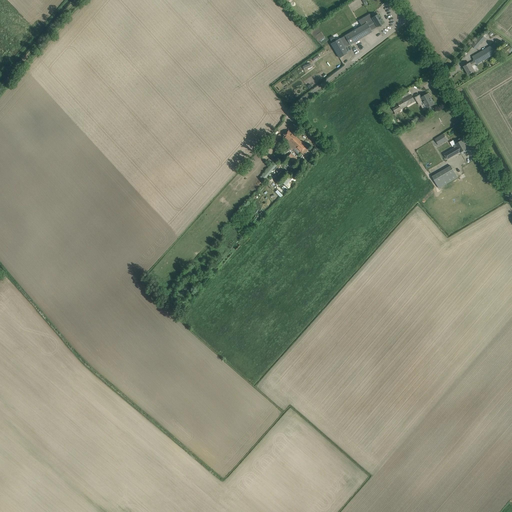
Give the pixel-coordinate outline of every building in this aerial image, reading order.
[(0,0),(0,61),(33,26),(3,0),(0,0)] [(345,48),(371,32),(371,31),(377,27),(383,24),(378,15),(372,18),(369,14),(358,21),(362,26),(331,44),(339,58),(348,53),(345,48)] [(489,37),(484,33),(473,46),(476,49),(482,42),(486,38),(486,39),(489,37)] [(472,57),(475,61),(476,64),(477,65),(500,51),(495,43),(472,57)] [(476,64),(475,61),(470,63),(464,67),(468,75),(475,71),(472,66),(476,64)] [(397,102),(398,105),(392,109),(395,114),(401,111),(401,109),(415,101),(410,94),(397,102)] [(420,105),(424,102),(427,109),(434,105),(434,104),(433,104),(430,98),(431,98),(428,94),(417,100),(420,105)] [(285,144),(287,145),(295,137),(288,131),(283,137),(288,141),(285,144)] [(259,150),(265,155),(279,139),(274,134),(259,150)] [(439,145),(447,140),(443,134),(435,139),(439,145)] [(295,137),(287,145),(293,151),(296,149),(300,153),(306,147),(295,137)] [(460,153),(463,151),(467,149),(462,140),(461,141),(460,139),(454,142),(456,145),(453,146),(455,148),(444,154),(447,159),(460,152),(460,153)] [(298,160),(291,153),(286,159),(282,165),(285,168),(288,166),(290,168),(294,164),(294,165),(298,160)] [(273,161),(260,175),(264,179),(278,165),(273,161)] [(432,177),(439,188),(457,177),(451,166),(432,177)] [(282,184),(288,188),(295,180),(289,175),(282,184)]
